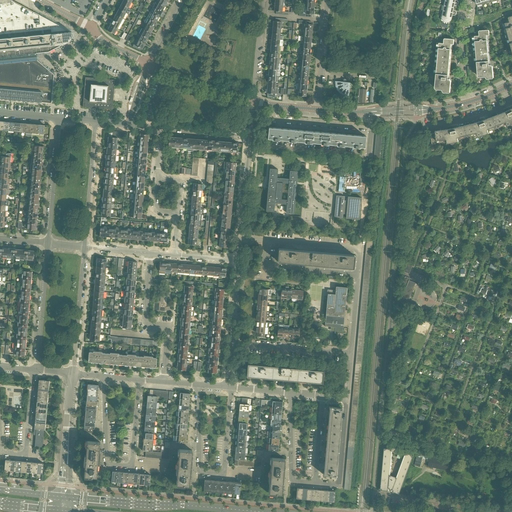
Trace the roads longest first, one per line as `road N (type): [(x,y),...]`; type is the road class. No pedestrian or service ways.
road 1 (primary): [(258,511),(63,496)]
road 2 (residential): [(231,386),(223,470),(203,473),(196,383)]
road 3 (residential): [(139,379),(131,462),(110,465),(103,376)]
road 4 (residential): [(163,381),(167,329),(144,320),(149,253)]
road 5 (residential): [(48,243),(35,370)]
road 6 (residential): [(72,374),(84,247)]
road 7 (residential): [(84,247),(95,122)]
road 8 (residential): [(58,119),(48,243)]
road 9 (residential): [(357,275),(264,266),(266,239)]
